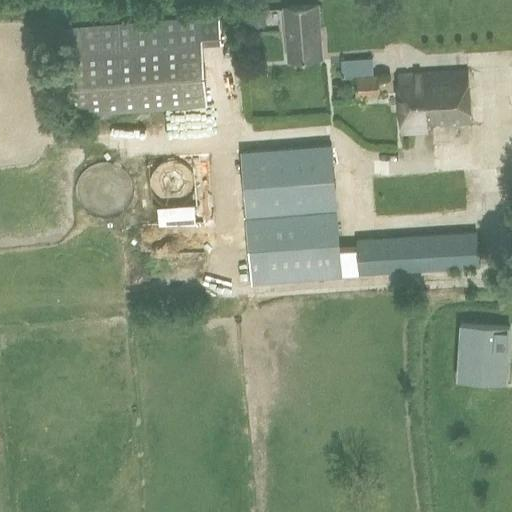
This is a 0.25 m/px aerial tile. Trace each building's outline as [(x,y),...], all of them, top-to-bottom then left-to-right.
[(320,5),(286,7),(289,59),(323,57),(320,5)] [(201,15),(64,26),(71,114),(208,103),(201,15)] [(357,95),(375,94),(380,94),(380,74),(375,74),(374,64),(373,57),(340,59),(342,86),(356,85),(357,95)] [(472,125),(471,72),(401,73),(402,131),(427,131),(427,125),(472,125)] [(342,276),(332,145),(242,152),(249,251),(265,250),(267,281),(342,276)] [(371,213),(415,211),(413,168),(369,170),(371,213)] [(369,174),(356,175),(357,193),(370,192),(369,174)] [(480,268),(478,234),(359,240),(361,274),(480,268)] [(208,284),(209,263),(200,262),(199,283),(208,284)] [(511,328),(462,325),(459,379),(508,382),(511,328)]
